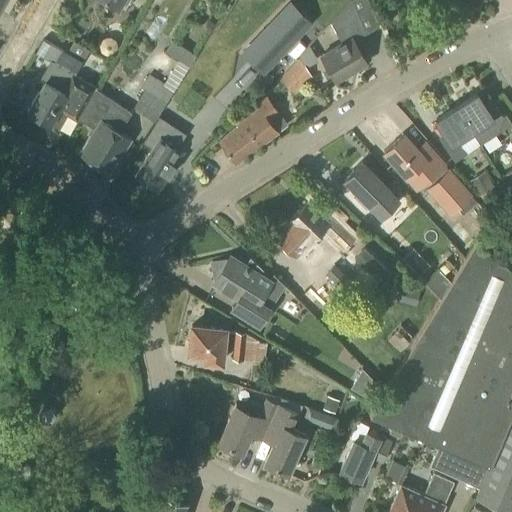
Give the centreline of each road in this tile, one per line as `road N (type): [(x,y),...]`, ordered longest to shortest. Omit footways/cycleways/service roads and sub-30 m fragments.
road 1 (residential): [(135,248),(414,75),(493,39)]
road 2 (unclassified): [(300,511),(201,468),(180,450),(135,248)]
road 3 (unclassified): [(135,248),(84,195),(0,140)]
